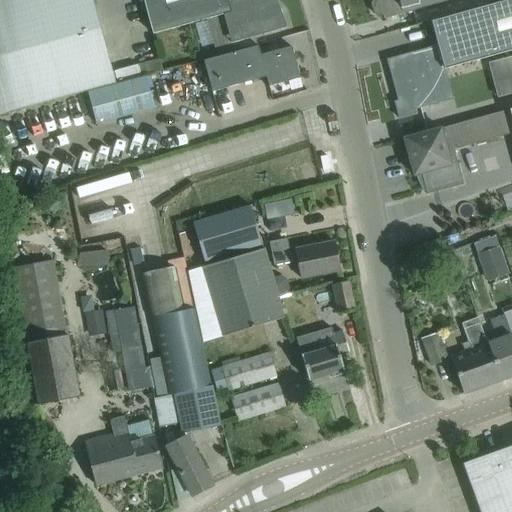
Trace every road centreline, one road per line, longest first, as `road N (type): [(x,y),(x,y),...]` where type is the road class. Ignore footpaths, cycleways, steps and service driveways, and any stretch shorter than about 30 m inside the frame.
road 1 (unclassified): [(413,433),(325,0)]
road 2 (tertiary): [(227,511),(413,433)]
